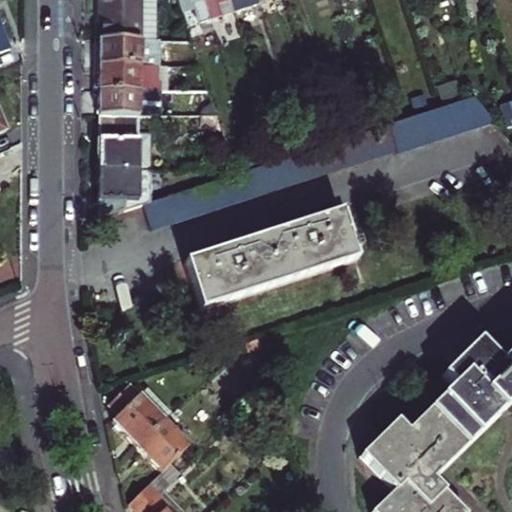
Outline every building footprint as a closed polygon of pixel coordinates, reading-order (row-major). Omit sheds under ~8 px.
[(98,0),(99,12),(98,43),(138,43),(153,43),(153,0),(98,0)] [(190,2),(188,0),(176,0),(181,16),(195,11),(192,2),(190,2)] [(210,21),(203,0),(188,0),(190,2),(192,2),(195,11),(199,25),(204,24),(207,34),(214,32),(210,21)] [(203,0),(210,21),(234,14),(229,0),(203,0)] [(255,0),(229,0),(234,14),(258,6),(255,0)] [(0,54),(9,51),(0,26),(0,54)] [(98,57),(98,68),(150,68),(160,68),(160,44),(153,43),(138,43),(98,43),(98,57)] [(156,86),(150,86),(150,68),(98,68),(98,83),(97,93),(156,93),(156,86)] [(160,68),(150,68),(150,86),(156,86),(156,93),(164,93),(167,93),(167,68),(160,68)] [(504,123),(511,119),(511,89),(494,95),(504,123)] [(164,93),(156,93),(97,93),(97,107),(97,118),(136,118),(157,118),(157,100),(164,100),(164,93)] [(306,155),(148,206),(144,207),(152,230),(397,151),(399,156),(495,128),(473,101),(404,123),(379,131),(330,147),(306,155)] [(404,123),(399,109),(375,117),(379,131),(404,123)] [(149,135),(136,135),(136,118),(97,118),(97,133),(96,162),(96,172),(149,172),(149,135)] [(144,207),(148,206),(149,172),(96,172),(96,203),(96,223),(144,207)] [(351,253),(341,221),(186,272),(191,289),(201,320),(357,268),(354,261),(359,259),(357,251),(351,253)] [(397,422),(385,434),(362,457),(395,490),(371,511),(464,511),(432,478),(511,401),(511,351),(500,363),(479,340),(442,376),(453,387),(407,432),(397,422)] [(119,415),(113,421),(137,445),(165,418),(173,410),(150,386),(141,395),(130,384),(109,405),(119,415)] [(191,446),(165,418),(137,445),(163,473),(174,463),(191,446)] [(163,473),(152,484),(161,493),(164,491),(183,472),(174,463),(163,473)] [(152,484),(130,505),(136,511),(141,511),(161,493),(152,484)] [(185,511),(164,491),(161,493),(141,511),(185,511)]
